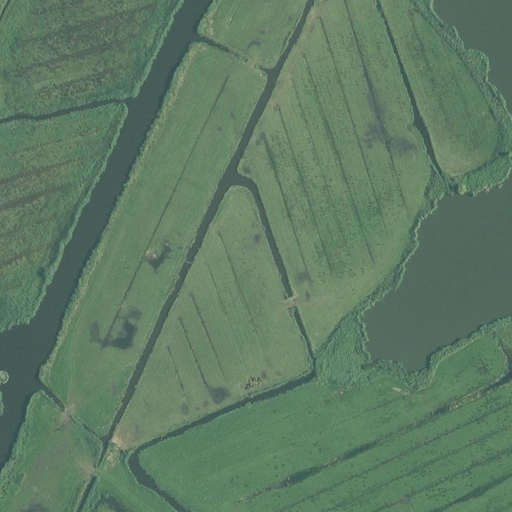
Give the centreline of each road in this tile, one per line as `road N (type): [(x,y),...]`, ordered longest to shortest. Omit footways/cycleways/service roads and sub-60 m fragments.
road 1 (track): [(1,511),(29,446),(80,392),(256,55)]
road 2 (track): [(91,511),(120,449),(187,406),(265,377),(278,358),(282,309),(310,295)]
road 3 (track): [(0,306),(31,285),(102,130),(96,119),(0,132)]
road 4 (track): [(154,511),(97,472),(29,446)]
